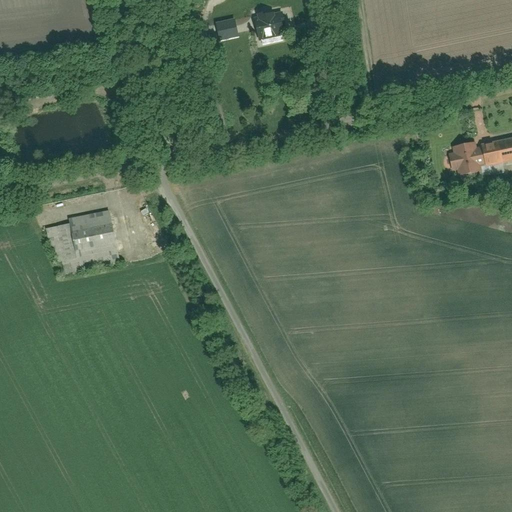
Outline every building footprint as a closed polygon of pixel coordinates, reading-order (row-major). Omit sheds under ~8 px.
[(238,9),(216,13),(228,66),(250,61),(238,9)] [(258,18),(253,19),(259,41),(262,41),(263,46),(282,41),(281,36),(285,35),(283,26),(286,26),(282,10),(275,12),(274,9),(256,13),(258,18)] [(485,167),(511,161),(511,136),(480,144),(481,147),(484,164),(485,167)] [(480,165),(484,164),(481,147),(476,148),(475,141),(451,146),(453,152),(448,153),(452,171),(457,170),(458,176),(481,171),(480,165)] [(43,230),(62,276),(117,263),(105,210),(66,219),(67,226),(43,230)]
